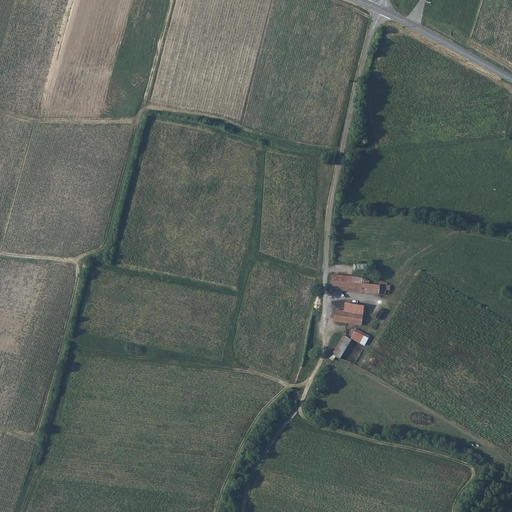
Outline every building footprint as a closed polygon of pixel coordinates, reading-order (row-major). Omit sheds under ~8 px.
[(331,280),(329,293),(332,293),(333,290),(384,295),(386,294),(386,290),(390,290),(391,285),(387,284),(388,282),(381,280),(380,285),(369,284),(370,280),(362,279),(363,277),(332,274),(331,281),(331,280)] [(346,303),(345,311),(363,314),(365,306),(346,303)] [(336,309),(334,322),(362,326),(363,314),(345,311),(336,309)] [(375,330),(384,310),(380,309),(371,328),(375,330)] [(356,329),(351,339),(364,346),(370,336),(356,329)] [(344,335),(329,358),(333,361),(335,357),(340,359),(351,340),(344,335)]
